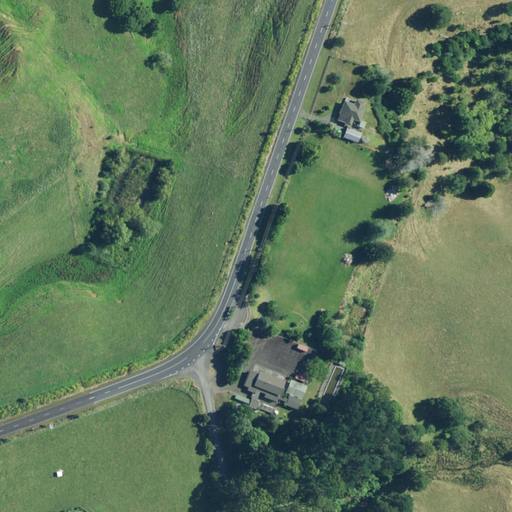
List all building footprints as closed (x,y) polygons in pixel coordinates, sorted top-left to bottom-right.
[(345,118),(343,124),(349,126),(350,123),(352,119),(357,121),(362,108),(360,108),(363,102),(355,98),(352,104),(343,100),(338,115),(345,118)] [(364,122),(359,120),(356,127),(362,129),(364,122)] [(360,133),(346,127),(343,137),(356,142),(360,133)] [(314,353),(309,351),(302,371),(307,373),(314,353)] [(283,373),(251,359),(244,375),(276,389),(283,373)] [(303,382),(286,375),(281,388),(298,395),(303,382)] [(254,395),(242,390),(239,396),(252,401),(254,395)] [(271,401),(258,396),(255,402),(268,408),(271,401)]
